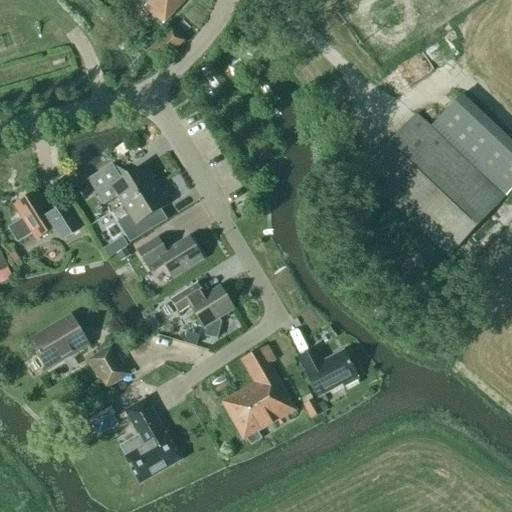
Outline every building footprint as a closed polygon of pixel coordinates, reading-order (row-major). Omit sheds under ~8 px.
[(141,0),(147,5),(144,8),(163,25),(186,0),(141,0)] [(159,67),(184,43),(171,29),(146,53),(159,67)] [(430,129),(417,116),(361,175),(448,258),(511,190),(511,143),(461,96),(430,129)] [(87,181),(103,207),(118,198),(123,207),(156,187),(144,167),(121,181),(112,166),(87,181)] [(79,185),(71,173),(54,184),(62,196),(79,185)] [(156,187),(123,207),(135,227),(169,206),(156,187)] [(37,193),(14,208),(22,220),(8,229),(17,244),(31,236),(35,242),(57,228),(65,240),(77,232),(62,208),(51,216),(37,193)] [(189,239),(166,253),(158,239),(137,252),(150,274),(164,266),(172,280),(203,261),(189,239)] [(126,249),(116,255),(120,263),(130,257),(126,249)] [(234,311),(220,288),(205,298),(197,286),(171,302),(179,314),(189,308),(203,330),(205,329),(206,331),(204,337),(217,340),(220,324),(218,320),(234,311)] [(88,347),(70,317),(29,342),(47,372),(88,347)] [(129,376),(111,346),(87,361),(105,391),(129,376)] [(267,349),(241,362),(254,384),(221,404),(243,442),(246,440),(250,447),(261,441),(258,434),(297,412),(269,365),(275,362),(267,349)] [(298,360),(319,398),(342,386),(343,389),(358,381),(343,353),(323,364),(315,350),(298,360)] [(310,420),(321,414),(314,400),(302,406),(310,420)] [(139,485),(182,461),(167,435),(166,436),(146,401),(125,413),(138,437),(119,447),(125,459),(124,459),(139,485)] [(92,431),(84,417),(61,431),(69,445),(92,431)]
